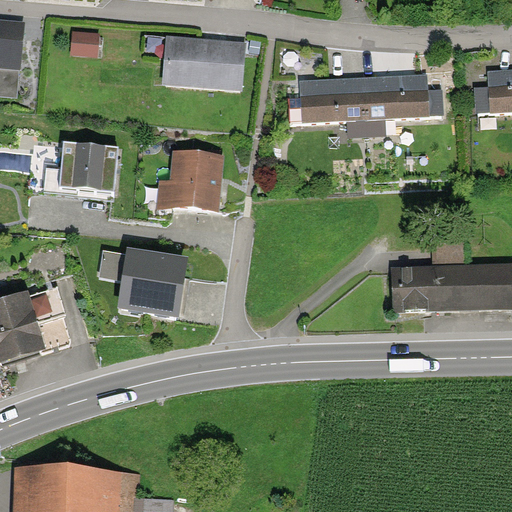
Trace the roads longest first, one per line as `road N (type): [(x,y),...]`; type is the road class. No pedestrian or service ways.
road 1 (residential): [(0,6),(414,41),(511,37)]
road 2 (residential): [(233,367),(240,258),(208,239),(54,220)]
road 3 (secondary): [(511,357),(233,367)]
road 4 (secondary): [(233,367),(81,401),(0,430)]
